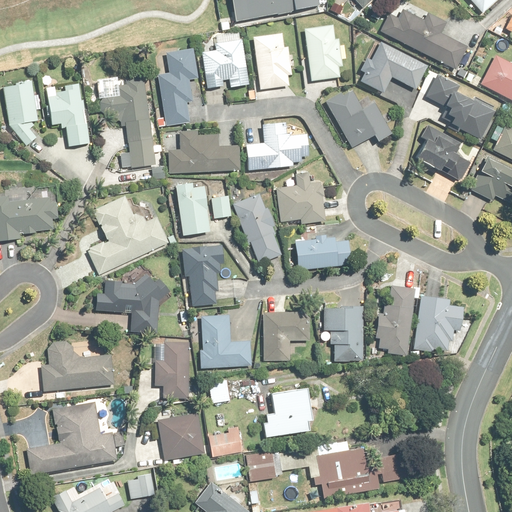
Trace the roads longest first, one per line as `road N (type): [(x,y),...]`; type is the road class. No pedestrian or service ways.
road 1 (residential): [(473,511),(465,466),(472,400),(511,312)]
road 2 (residential): [(477,256),(442,260),(368,224),(355,206),(360,191)]
road 3 (residential): [(360,191),(384,183),(455,218),(477,256)]
